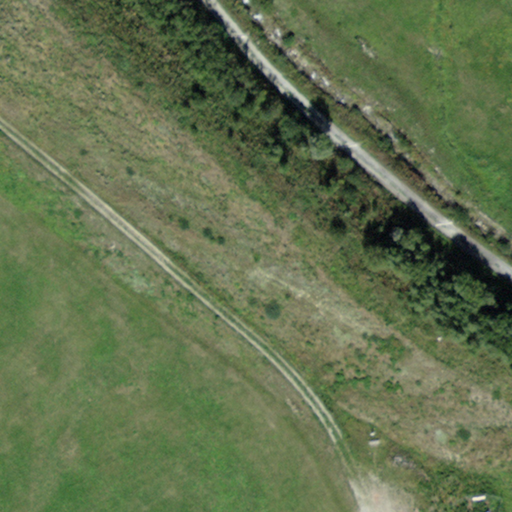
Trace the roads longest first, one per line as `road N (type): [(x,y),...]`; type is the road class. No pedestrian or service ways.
road 1 (track): [(0,121),(285,363),(325,412),(373,511)]
road 2 (track): [(511,277),(328,134),(201,0)]
